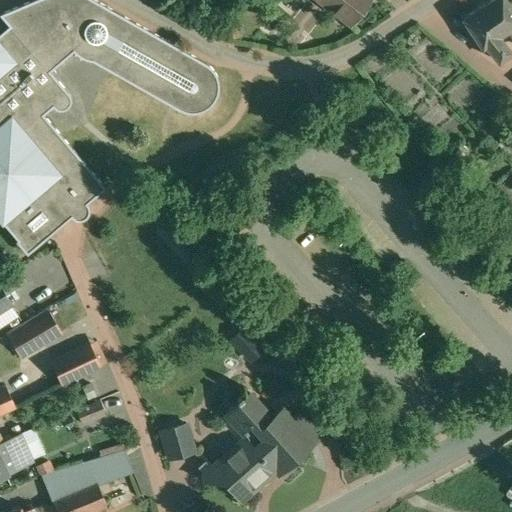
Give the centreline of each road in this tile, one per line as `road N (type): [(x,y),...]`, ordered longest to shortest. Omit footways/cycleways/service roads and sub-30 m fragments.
road 1 (residential): [(415,9),(351,52),(309,65),(197,42),(130,0)]
road 2 (residential): [(167,511),(140,417),(65,233)]
road 3 (residential): [(511,408),(332,511)]
road 4 (residential): [(415,9),(511,91)]
